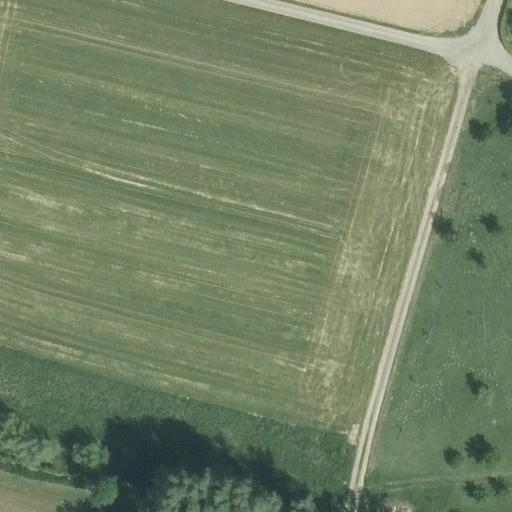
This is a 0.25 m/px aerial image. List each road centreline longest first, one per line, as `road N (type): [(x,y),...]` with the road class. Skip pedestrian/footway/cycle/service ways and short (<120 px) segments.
road 1 (track): [(478,58),(347,511)]
road 2 (track): [(244,0),(478,58)]
